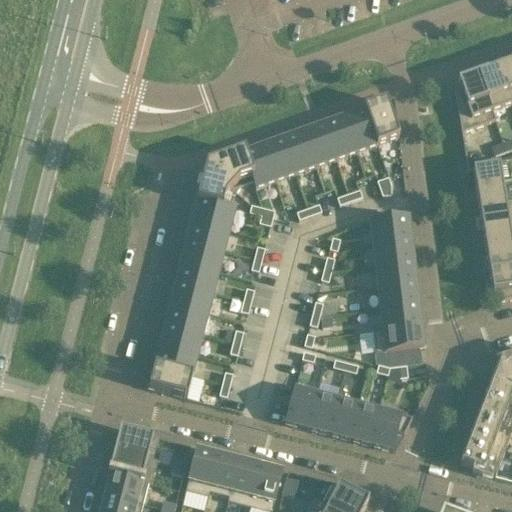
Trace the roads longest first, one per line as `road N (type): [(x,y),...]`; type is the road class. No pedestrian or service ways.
road 1 (residential): [(387,36),(410,110),(439,354)]
road 2 (residential): [(103,401),(403,477)]
road 3 (tertiary): [(0,362),(68,97)]
road 4 (residential): [(103,401),(157,183)]
road 5 (residential): [(68,97),(158,111),(264,82)]
road 6 (tertiary): [(38,90),(0,241)]
road 7 (residential): [(264,82),(387,36)]
road 8 (residential): [(403,477),(442,385),(439,354)]
